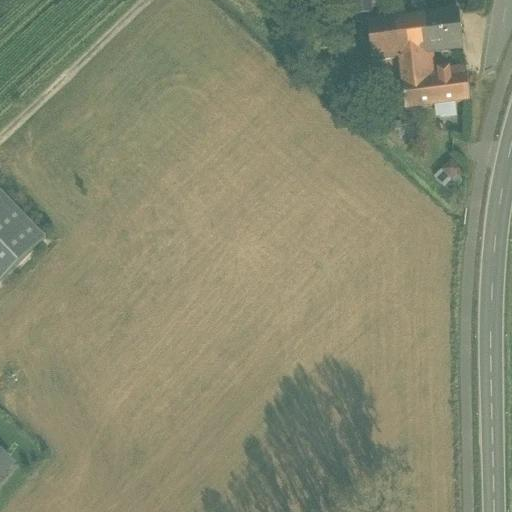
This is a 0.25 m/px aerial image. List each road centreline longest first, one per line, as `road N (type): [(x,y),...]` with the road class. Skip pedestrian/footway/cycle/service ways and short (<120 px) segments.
road 1 (tertiary): [(511,142),(489,256),(493,511)]
road 2 (unclassified): [(148,0),(0,136)]
